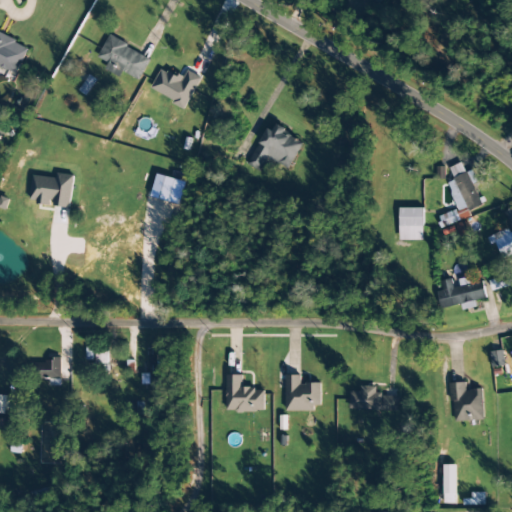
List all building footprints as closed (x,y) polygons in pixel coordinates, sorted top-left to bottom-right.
[(30,46),(0,32),(0,66),(17,74),(30,46)] [(105,71),(120,78),(123,72),(139,80),(151,58),(109,37),(98,58),(108,63),(105,71)] [(186,108),(201,78),(188,71),(184,79),(161,68),(150,91),(186,108)] [(267,129),(247,165),(260,172),(267,159),(288,170),(303,143),(284,133),(286,129),(277,124),(273,132),(267,129)] [(457,210),(437,218),(441,227),(484,210),(474,184),(478,183),(473,170),(466,173),(462,163),(449,168),(455,181),(447,184),(457,210)] [(57,179),(33,176),(30,203),(52,205),(52,207),(70,208),(73,176),(58,174),(57,179)] [(10,200),(2,197),(0,203),(0,208),(6,210),(10,200)] [(423,240),(423,208),(399,208),(399,240),(423,240)] [(511,209),(503,212),(508,226),(511,224),(511,209)] [(500,259),(511,254),(511,233),(510,234),(508,229),(491,236),(500,259)] [(511,286),(511,280),(511,275),(489,280),(492,291),(511,286)] [(486,299),(483,281),(472,283),(471,277),(459,280),(460,287),(454,288),(452,279),(442,281),(443,291),(439,292),(442,309),(461,305),(462,310),(477,308),(475,301),(486,299)] [(150,374),(143,374),(143,385),(150,384),(150,390),(160,389),(159,349),(149,349),(150,374)] [(505,366),(503,351),(490,353),(492,368),(505,366)] [(60,358),(47,358),(47,363),(31,363),(31,379),(60,379),(60,358)] [(227,412),(264,412),(264,389),(242,389),(242,376),(227,376),(227,412)] [(321,384),(301,384),(301,376),(286,376),(286,411),(320,411),(321,384)] [(483,420),(482,390),(466,390),(466,383),(451,384),(453,422),(483,420)] [(349,409),(397,411),(397,396),(376,395),(376,387),(360,387),(360,392),(350,392),(349,409)] [(0,411),(14,412),(14,396),(0,395),(0,411)] [(455,504),(456,466),(445,466),(444,504),(455,504)] [(463,505),(485,505),(485,493),(471,493),(471,499),(463,500),(463,505)]
